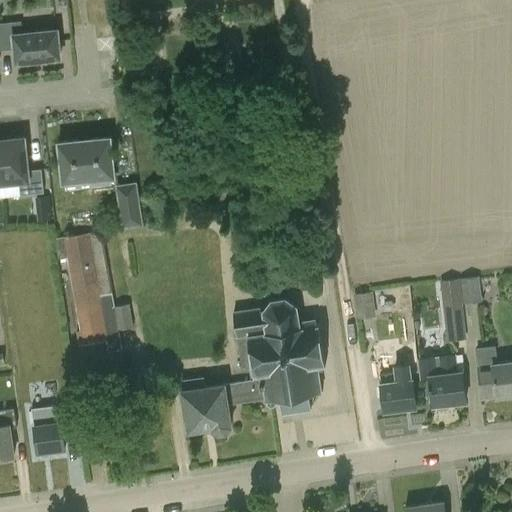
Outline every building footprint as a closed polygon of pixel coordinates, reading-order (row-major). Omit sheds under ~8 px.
[(21,22),(0,24),(0,50),(15,49),(16,63),(60,58),(57,30),(22,34),(21,22)] [(62,183),(68,182),(68,187),(109,183),(108,178),(114,177),(110,137),(58,142),(62,183)] [(24,138),(0,140),(0,159),(2,183),(18,182),(20,196),(43,193),(41,169),(27,171),(24,138)] [(117,186),(123,227),(141,224),(135,184),(117,186)] [(121,350),(118,330),(114,307),(113,307),(100,232),(55,240),(58,258),(68,257),(81,332),(78,333),(80,344),(108,339),(110,352),(121,350)] [(167,246),(139,294),(200,330),(228,283),(167,246)] [(463,304),(482,302),(479,276),(460,278),(463,304)] [(447,342),(466,340),(459,278),(440,280),(447,342)] [(352,294),(356,319),(376,316),(373,291),(352,294)] [(261,376),(262,379),(265,399),(265,401),(266,401),(267,405),(270,408),(274,407),(276,404),(275,400),(279,400),(282,416),(311,412),(308,395),(321,393),(317,366),(319,366),(319,369),(321,370),(323,370),(325,368),(324,365),(325,365),(319,327),(317,327),(315,319),(302,321),(303,329),(302,329),(302,328),(301,328),(297,306),(286,298),(271,300),(263,312),(262,312),(261,308),(234,313),(242,368),(253,366),(254,377),(261,376)] [(129,304),(114,307),(118,330),(134,327),(129,304)] [(511,362),(498,364),(496,346),(476,348),(483,398),(496,397),(496,398),(511,395),(511,362)] [(467,401),(463,372),(464,372),(462,354),(455,355),(455,353),(418,358),(420,378),(429,377),(432,406),(467,401)] [(413,380),(412,380),(410,363),(393,365),(394,372),(379,374),(384,412),(416,408),(413,380)] [(67,370),(50,373),(54,398),(71,395),(67,370)] [(229,405),(265,399),(262,379),(226,385),(226,384),(205,386),(204,376),(181,379),(182,390),(181,390),(187,432),(211,429),(218,435),(227,433),(232,426),(229,405)] [(44,391),(29,393),(38,453),(66,449),(62,422),(49,423),(44,391)] [(0,458),(14,456),(10,428),(16,427),(14,408),(0,409),(0,458)] [(407,511),(445,511),(444,501),(406,506),(407,511)]
